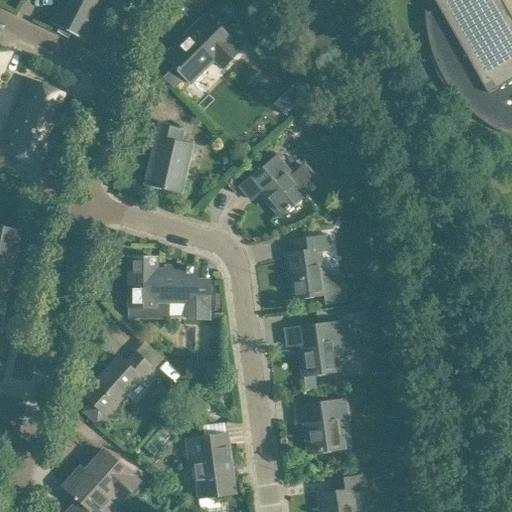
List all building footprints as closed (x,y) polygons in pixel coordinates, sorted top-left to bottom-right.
[(61,0),(50,24),(83,41),(104,0),(61,0)] [(425,23),(426,29),(427,36),(428,42),(430,49),(432,55),(435,62),(438,70),(442,77),(446,83),(450,90),(455,96),(460,102),(465,107),(471,113),(477,117),(483,122),(489,126),(496,130),(503,134),(510,137),(511,137),(511,20),(500,0),(432,0),(437,7),(426,14),(426,11),(424,11),(425,17),(425,23)] [(163,57),(190,84),(214,60),(222,67),(239,50),(205,15),(184,36),(186,38),(178,45),(177,43),(163,57)] [(0,73),(10,53),(0,48),(0,73)] [(172,69),(163,78),(174,89),(183,80),(172,69)] [(29,80),(0,149),(0,150),(39,166),(50,138),(46,136),(63,94),(29,80)] [(180,193),(192,145),(181,143),(184,131),(158,125),(155,141),(158,142),(153,163),(150,163),(145,185),(180,193)] [(233,154),(226,161),(232,167),(239,160),(233,154)] [(239,188),(249,200),(258,192),(278,216),(318,184),(304,167),(291,177),(276,158),(239,188)] [(343,185),(337,194),(345,199),(351,191),(343,185)] [(342,206),(340,222),(355,224),(357,208),(342,206)] [(0,228),(0,254),(12,257),(15,242),(17,243),(19,232),(0,228)] [(292,298),(324,294),(318,251),(329,250),(328,237),(290,242),(292,254),(286,255),(292,298)] [(10,272),(12,257),(0,254),(0,280),(9,282),(11,272),(10,272)] [(128,258),(128,307),(128,311),(137,319),(149,318),(155,307),(186,308),(186,321),(208,321),(208,308),(208,281),(195,281),(195,271),(191,271),(191,268),(186,268),(186,271),(155,271),(155,258),(128,258)] [(7,292),(9,282),(0,280),(0,305),(2,306),(5,292),(7,292)] [(352,355),(347,322),(331,325),(285,331),(287,346),(299,344),(303,375),(337,371),(335,357),(352,355)] [(139,379),(143,382),(154,370),(135,352),(124,363),(117,357),(82,395),(91,404),(83,412),(95,424),(103,416),(104,417),(139,379)] [(342,448),(337,403),(295,408),(297,423),(304,422),(308,453),(342,448)] [(226,435),(186,440),(190,466),(194,465),(198,498),(234,493),(231,476),(227,476),(226,469),(230,469),(226,435)] [(139,483),(103,451),(78,478),(74,474),(62,487),(74,498),(72,499),(74,501),(76,499),(78,501),(67,511),(100,511),(114,496),(121,502),(139,483)] [(362,490),(360,477),(335,480),(336,493),(319,495),(319,496),(323,496),(325,509),(321,510),(320,511),(353,511),(350,491),(362,490)]
